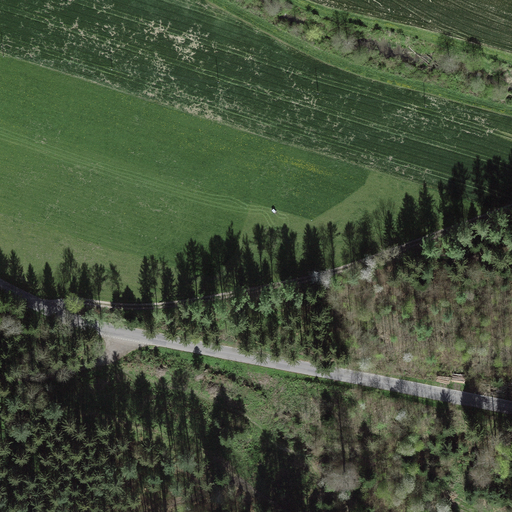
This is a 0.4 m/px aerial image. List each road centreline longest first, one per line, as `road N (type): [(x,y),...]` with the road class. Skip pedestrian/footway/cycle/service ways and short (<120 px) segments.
road 1 (tertiary): [(0,285),(112,330),(511,410)]
road 2 (track): [(32,303),(92,302),(369,259),(511,206)]
road 3 (track): [(142,336),(98,362),(0,376)]
